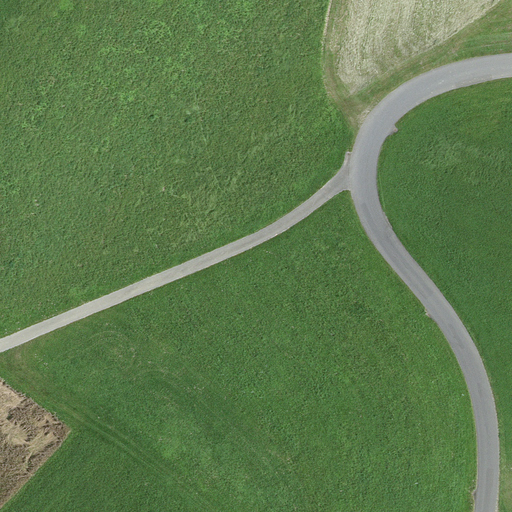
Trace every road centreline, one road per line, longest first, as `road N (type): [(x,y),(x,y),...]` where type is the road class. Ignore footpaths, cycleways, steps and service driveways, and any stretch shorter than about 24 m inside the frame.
road 1 (unclassified): [(488,511),(483,399),(433,302),(377,231),(365,194),(379,132),(403,105),(446,84),(511,71)]
road 2 (track): [(0,350),(288,232),(368,164)]
